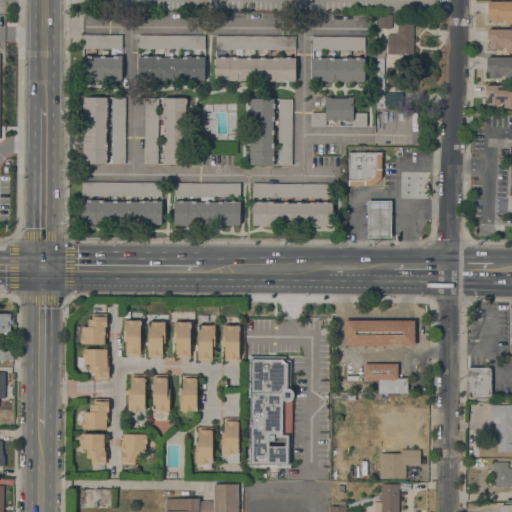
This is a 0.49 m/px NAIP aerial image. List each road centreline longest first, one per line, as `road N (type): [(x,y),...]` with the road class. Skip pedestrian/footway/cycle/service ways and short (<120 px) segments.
road 1 (residential): [(82,22),(303,25),(302,176),(89,172)]
road 2 (residential): [(457,0),(447,511)]
road 3 (primary): [(448,256),(234,259),(208,270)]
road 4 (primary): [(208,270),(42,267)]
road 5 (secondary): [(42,428),(42,267)]
road 6 (secondary): [(42,267),(43,108)]
road 7 (residential): [(131,23),(133,173)]
road 8 (residential): [(114,364),(210,369),(209,409)]
road 9 (primary): [(208,270),(227,279),(329,281)]
